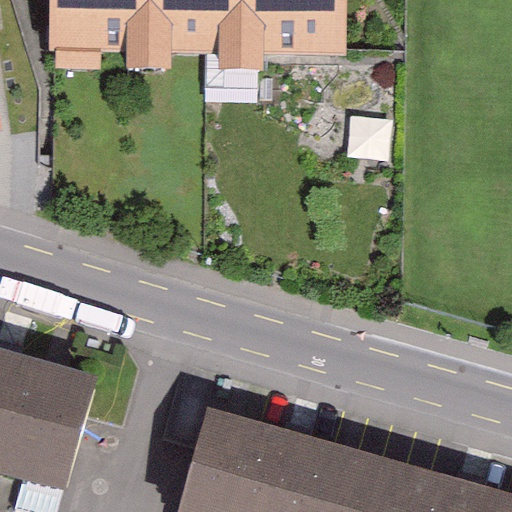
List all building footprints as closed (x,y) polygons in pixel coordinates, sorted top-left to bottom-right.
[(53,0),(53,44),(342,50),(342,0),(53,0)] [(92,391),(0,365),(0,469),(55,485),(65,488),(92,391)] [(369,511),(380,474),(207,424),(182,511),(369,511)] [(0,511),(47,511),(55,485),(0,469),(0,511)] [(511,511),(511,510),(380,474),(369,511),(511,511)]
